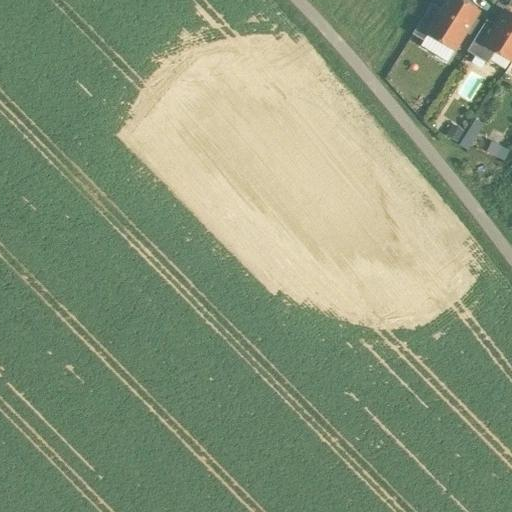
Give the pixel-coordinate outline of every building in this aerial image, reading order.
[(447,0),(442,9),(427,32),(428,33),(454,49),(477,11),(459,0),(447,0)] [(442,9),(431,3),(412,34),(423,40),(428,33),(427,32),(442,9)] [(511,60),(511,15),(506,11),(497,26),(486,44),(495,50),(511,60)] [(486,19),(474,39),(485,45),(486,44),(497,26),(486,19)] [(485,45),(474,39),(467,51),(487,63),(495,50),(486,44),(485,45)] [(473,119),(462,143),(470,147),(482,123),(473,119)]
